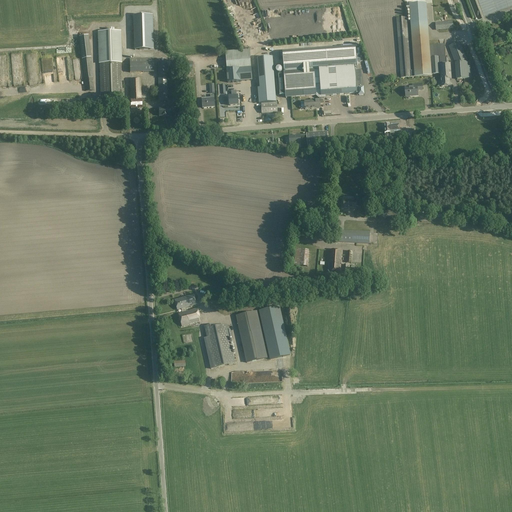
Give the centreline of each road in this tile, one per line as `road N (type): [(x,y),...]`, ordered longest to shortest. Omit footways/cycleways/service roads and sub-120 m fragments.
road 1 (unclassified): [(165,511),(137,135)]
road 2 (unclassified): [(137,135),(500,107)]
road 3 (track): [(206,391),(371,389)]
road 4 (track): [(288,392),(286,362),(241,367),(231,319),(204,315)]
road 5 (unclassified): [(0,131),(137,135)]
